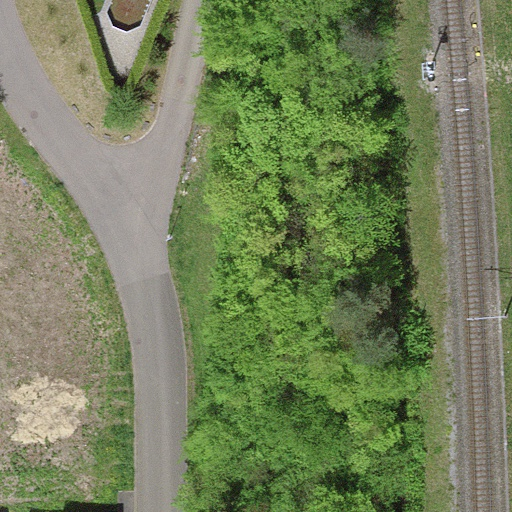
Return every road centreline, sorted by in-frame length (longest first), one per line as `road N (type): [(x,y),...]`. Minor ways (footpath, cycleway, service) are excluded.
road 1 (residential): [(148,259),(23,73),(0,0)]
road 2 (residential): [(148,259),(202,0)]
road 3 (residential): [(158,511),(148,259)]
